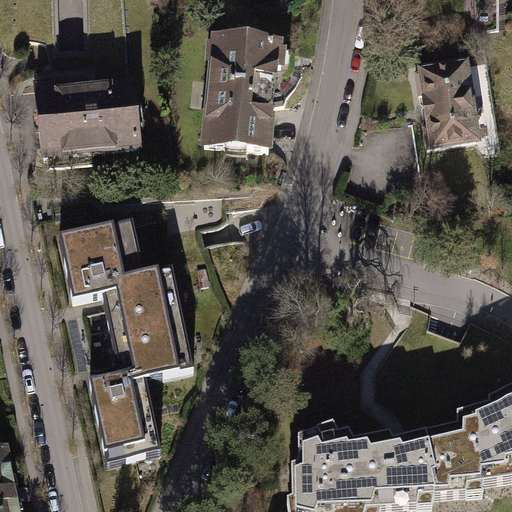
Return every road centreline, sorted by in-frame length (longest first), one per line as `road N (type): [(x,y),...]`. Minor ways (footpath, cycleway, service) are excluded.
road 1 (residential): [(0,190),(64,511)]
road 2 (residential): [(286,240),(178,511)]
road 3 (residential): [(349,0),(331,103),(286,240)]
road 4 (residential): [(286,240),(460,290)]
